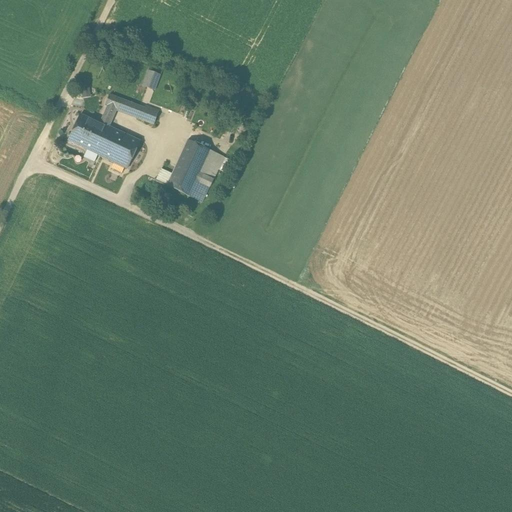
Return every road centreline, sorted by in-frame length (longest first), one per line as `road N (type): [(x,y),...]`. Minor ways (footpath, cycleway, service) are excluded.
road 1 (track): [(33,157),(511,390)]
road 2 (unclassified): [(111,0),(0,226)]
